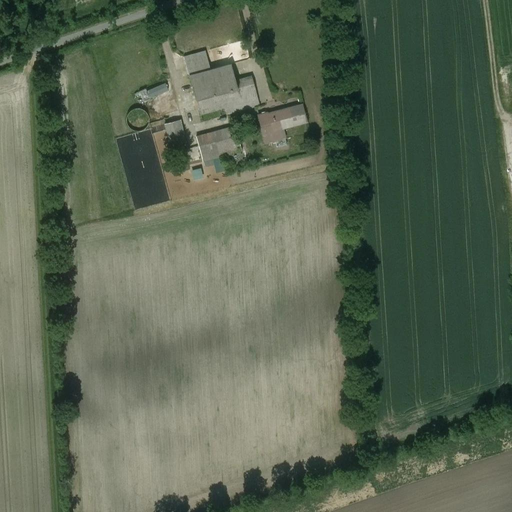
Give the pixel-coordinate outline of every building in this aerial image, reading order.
[(231,64),(189,75),(200,115),(224,108),(226,114),(259,105),(251,76),(235,81),(231,64)] [(302,105),(268,114),(268,113),(259,115),(259,114),(258,115),(265,143),(285,138),(283,129),(306,123),(307,123),(302,105)] [(148,124),(149,120),(148,115),(145,112),(141,109),(137,109),(133,110),(129,112),(127,116),(126,120),(127,124),(130,128),(133,130),(138,131),(142,130),(146,128),(148,124)] [(180,120),(165,124),(173,153),(188,149),(180,120)] [(235,127),(196,137),(202,161),(241,150),(235,127)]
